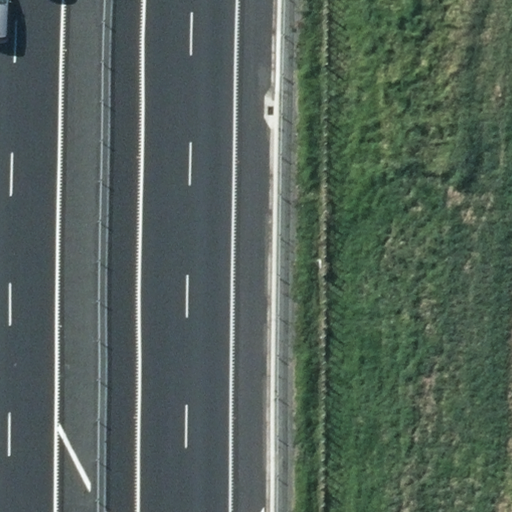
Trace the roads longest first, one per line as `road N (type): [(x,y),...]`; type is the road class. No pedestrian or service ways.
road 1 (motorway): [(1,511),(0,245),(13,0)]
road 2 (motorway): [(202,0),(197,511)]
